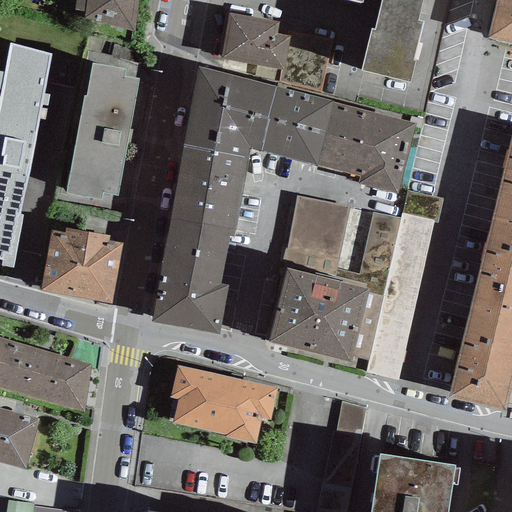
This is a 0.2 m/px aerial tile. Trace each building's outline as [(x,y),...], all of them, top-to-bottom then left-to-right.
[(137,0),(75,0),(74,8),(86,9),(85,18),(134,27),(137,0)] [(380,0),(375,26),(371,25),(361,66),(411,78),(416,56),(414,55),(423,17),(417,16),(421,0),(380,0)] [(511,0),(495,0),(486,35),(511,42),(511,0)] [(227,12),(218,57),(283,69),(289,35),(277,33),(279,22),(227,12)] [(55,47),(6,38),(1,65),(0,65),(0,268),(15,271),(27,210),(23,210),(55,47)] [(126,65),(91,58),(65,189),(101,196),(102,188),(116,191),(139,76),(124,73),(126,65)] [(276,85),(198,64),(181,142),(247,154),(249,145),(259,148),(276,85)] [(334,100),(276,85),(259,148),(317,163),(334,100)] [(416,122),(334,100),(317,163),(359,174),(357,181),(397,192),(416,122)] [(511,131),(494,207),(511,211),(511,131)] [(247,154),(181,142),(167,216),(235,227),(247,154)] [(402,229),(432,234),(436,210),(406,205),(402,229)] [(511,311),(511,211),(494,207),(471,302),(511,311)] [(235,227),(167,216),(149,319),(219,331),(228,282),(220,281),(228,235),(233,236),(235,227)] [(109,233),(70,226),(69,232),(51,229),(39,289),(110,302),(122,241),(108,239),(109,233)] [(369,285),(285,264),(266,339),(350,360),(369,285)] [(505,408),(511,378),(511,311),(471,302),(449,394),(505,408)] [(93,363),(0,337),(0,386),(81,408),(93,363)] [(276,386),(176,365),(169,396),(177,398),(173,421),(225,432),(225,435),(257,442),(262,416),(270,418),(276,386)] [(343,394),(320,503),(347,509),(370,399),(343,394)] [(38,417),(0,407),(0,460),(24,467),(38,417)] [(447,511),(454,460),(378,450),(369,511),(447,511)] [(65,511),(66,508),(6,498),(3,511),(65,511)]
